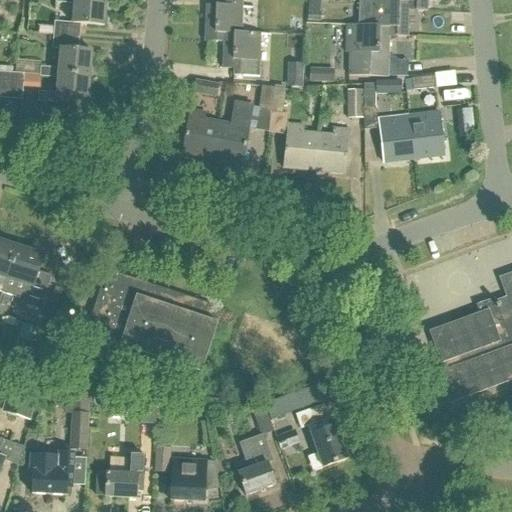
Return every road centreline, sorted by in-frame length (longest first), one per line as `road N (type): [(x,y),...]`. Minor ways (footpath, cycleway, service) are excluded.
road 1 (residential): [(121,211),(152,75),(159,0)]
road 2 (unclassified): [(121,211),(323,274)]
road 3 (residential): [(499,200),(480,0)]
road 4 (unclassified): [(388,458),(323,274)]
road 5 (unclassified): [(323,274),(499,200)]
road 6 (unclassified): [(0,172),(121,211)]
road 7 (residential): [(388,458),(511,465)]
